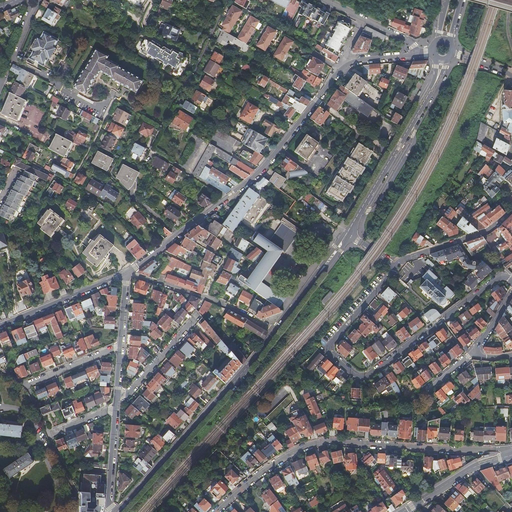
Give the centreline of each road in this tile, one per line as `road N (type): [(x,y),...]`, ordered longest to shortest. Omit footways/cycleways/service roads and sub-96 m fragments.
road 1 (residential): [(511,280),(501,276),(367,376),(355,375),(325,347),(393,266)]
road 2 (residential): [(510,455),(504,448),(327,442),(284,455),(215,511)]
road 3 (residential): [(316,101),(256,174),(127,272)]
road 4 (residential): [(117,511),(277,330)]
road 5 (residential): [(277,330),(127,272)]
road 6 (residential): [(127,272),(0,326)]
road 7 (residential): [(393,266),(488,230),(511,210)]
road 8 (tertiary): [(510,455),(476,465),(402,511)]
